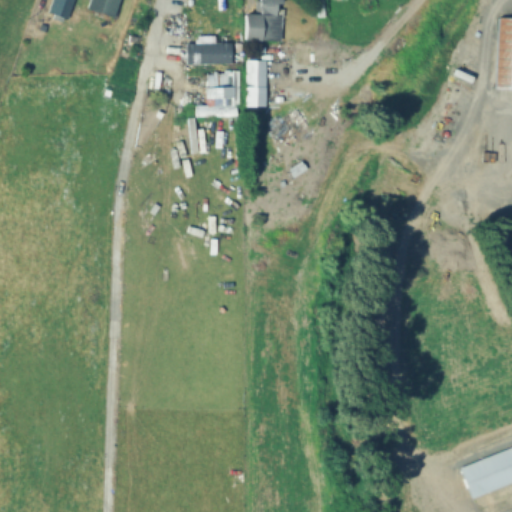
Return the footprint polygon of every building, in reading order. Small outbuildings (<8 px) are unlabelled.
[(20,8),(23,0),(0,0),(20,8)] [(68,0),(46,0),(43,16),(63,21),(68,0)] [(85,0),(82,10),(109,18),(114,0),(85,0)] [(311,0),(312,17),(319,17),(319,0),(311,0)] [(0,61),(10,65),(24,18),(0,10),(0,61)] [(277,16),(276,41),(238,39),(239,13),(277,16)] [(511,17),(511,87),(491,87),(494,16),(511,17)] [(71,43),(71,31),(60,31),(60,44),(71,43)] [(226,43),(226,63),(181,64),(180,44),(226,43)] [(242,60),(260,59),(261,106),(242,106),(242,60)] [(189,116),(189,106),(200,106),(199,74),(231,73),(232,115),(189,116)] [(262,129),(292,108),(304,126),(274,146),(262,129)] [(454,465),(511,442),(511,477),(466,496),(454,465)]
